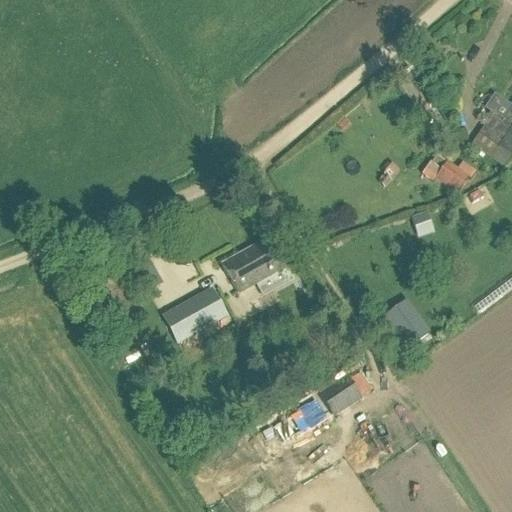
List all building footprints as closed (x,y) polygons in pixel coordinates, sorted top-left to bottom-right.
[(446,53),(462,52),(462,36),(446,36),(446,53)] [(417,81),(426,73),(414,58),(404,66),(417,81)] [(340,104),(325,119),(334,128),(349,113),(340,104)] [(511,159),(511,105),(501,122),(491,115),(477,136),(510,159),(511,158),(511,159)] [(468,180),(445,164),(439,173),(433,169),(425,180),(433,186),(435,182),(456,197),(468,180)] [(237,296),(285,269),(270,240),(221,268),(237,296)] [(138,280),(150,273),(145,264),(133,271),(138,280)] [(174,315),(188,340),(226,319),(214,298),(196,308),(195,304),(174,315)] [(395,312),(379,324),(402,356),(418,344),(395,312)] [(333,421),(362,402),(347,379),(319,398),(333,421)] [(250,440),(262,460),(325,421),(313,401),(250,440)] [(249,465),(260,459),(250,443),(239,449),(249,465)]
